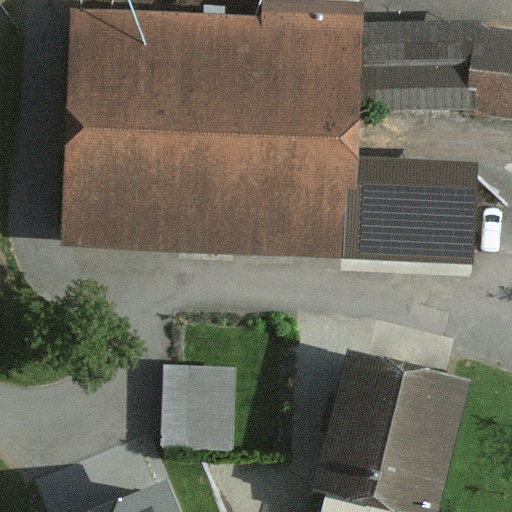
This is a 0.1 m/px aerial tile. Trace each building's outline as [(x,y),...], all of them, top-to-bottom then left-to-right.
[(261,24),(72,16),(63,253),(474,271),(478,176),(360,167),(361,113),(476,115),(476,96),(469,95),(472,61),(483,62),(483,29),(365,29),(366,7),(262,3),(261,24)] [(472,61),(469,95),(476,96),(476,115),(511,121),(511,33),(483,29),(483,62),(472,61)] [(442,511),(472,388),(347,359),(313,500),(363,511),(442,511)] [(169,440),(241,441),(242,361),(170,360),(169,440)] [(148,511),(128,462),(24,506),(26,511),(148,511)]
